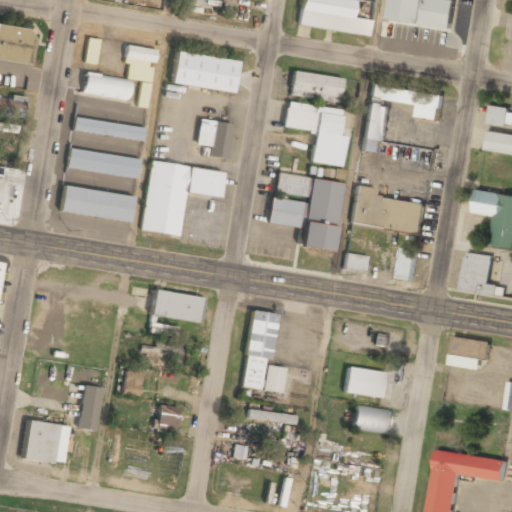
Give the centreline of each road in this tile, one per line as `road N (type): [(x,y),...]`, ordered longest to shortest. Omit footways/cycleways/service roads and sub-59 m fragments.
road 1 (residential): [(278,0),(193,511)]
road 2 (residential): [(485,0),(400,511)]
road 3 (residential): [(511,84),(0,0)]
road 4 (tertiary): [(0,240),(511,323)]
road 5 (residential): [(67,0),(0,410)]
road 6 (residential): [(180,511),(0,482)]
